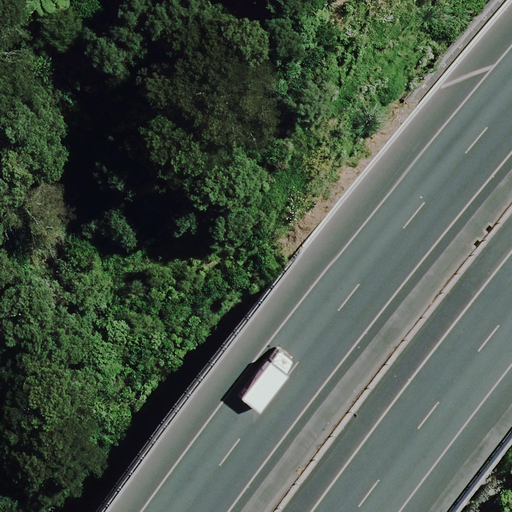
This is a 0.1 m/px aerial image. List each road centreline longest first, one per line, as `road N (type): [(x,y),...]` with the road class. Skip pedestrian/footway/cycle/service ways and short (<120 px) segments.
road 1 (motorway): [(187,511),(511,125)]
road 2 (motorway): [(511,334),(368,511)]
